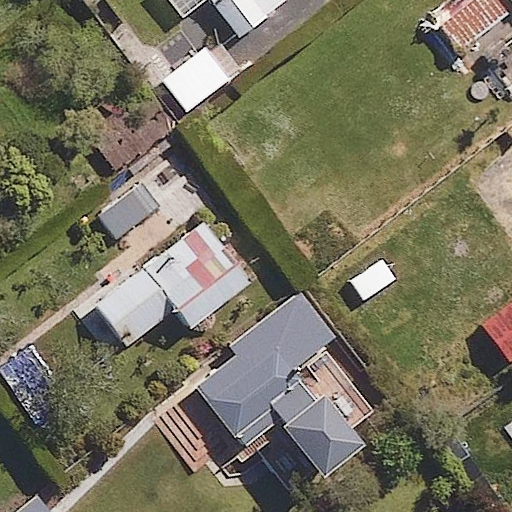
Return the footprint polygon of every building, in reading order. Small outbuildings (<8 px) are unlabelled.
[(204,0),(237,41),(258,24),(262,28),(285,10),(277,0),(204,0)] [(505,13),(494,0),(472,0),(437,28),(456,52),(505,13)] [(224,81),(201,51),(159,82),(182,112),(224,81)] [(141,98),(131,79),(53,132),(70,155),(91,140),(112,171),(166,134),(141,98)] [(154,208),(135,184),(94,216),(113,240),(154,208)] [(244,283),(197,225),(90,310),(121,348),(168,311),(184,331),(244,283)] [(294,296),(186,386),(246,458),(252,453),(289,498),(310,482),(347,451),(285,376),(330,339),(294,296)] [(511,357),(511,303),(479,328),(504,363),(511,357)] [(45,511),(34,497),(15,511),(45,511)]
